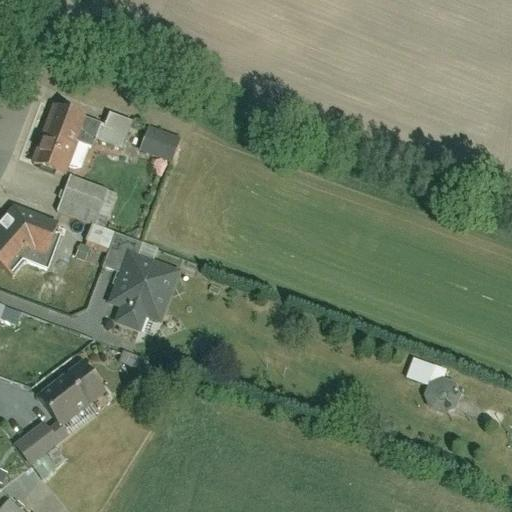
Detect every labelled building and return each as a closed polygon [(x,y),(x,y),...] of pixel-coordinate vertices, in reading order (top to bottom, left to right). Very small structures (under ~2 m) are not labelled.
[(52,111),(34,164),(66,174),(76,145),(93,151),(96,142),(121,151),(130,124),(110,117),(106,129),(52,111)] [(135,154),(168,164),(175,138),(142,129),(135,154)] [(14,207),(0,220),(0,267),(7,274),(27,254),(45,259),(58,224),(14,207)] [(160,322),(178,272),(153,263),(157,250),(114,235),(101,270),(119,276),(109,305),(121,310),(116,323),(139,331),(144,316),(160,322)] [(0,307),(0,322),(14,328),(19,314),(0,307)] [(448,417),(458,387),(441,381),(444,372),(409,360),(402,380),(424,388),(417,406),(448,417)] [(43,420),(10,446),(28,469),(69,438),(60,427),(104,394),(80,363),(39,395),(58,420),(49,427),(43,420)] [(0,511),(17,511),(5,500),(0,505),(0,511)]
